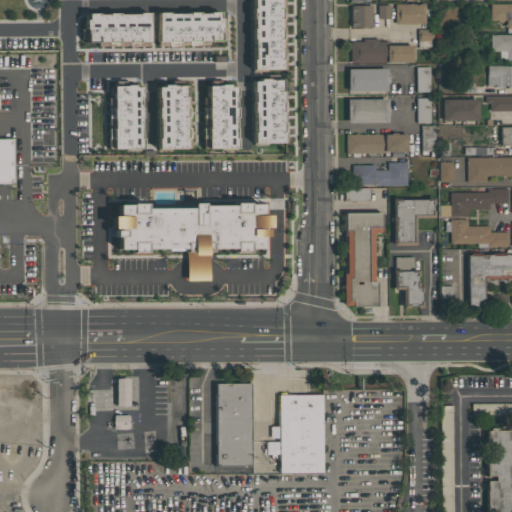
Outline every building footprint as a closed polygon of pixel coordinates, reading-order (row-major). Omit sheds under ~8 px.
[(278,0),(278,7),(283,7),(283,18),(279,18),(279,28),(283,28),(283,39),(279,39),(279,49),(283,49),(283,60),(279,60),(279,70),(250,70),(250,59),(251,59),(251,39),(249,39),(249,28),(251,28),(251,18),(249,18),(249,8),(251,8),(251,0),(278,0)] [(394,24),(393,4),(415,4),(415,5),(417,5),(417,4),(424,4),(424,5),(423,5),(423,6),(424,6),(424,24),(394,24)] [(489,4),(511,4),(511,33),(505,33),(505,29),(505,21),(489,21),(489,4)] [(377,19),(377,5),(389,5),(389,19),(377,19)] [(370,6),(370,28),(350,28),(350,6),(370,6)] [(156,12),(156,13),(154,13),(154,27),(156,27),(156,45),(207,45),(207,41),(220,41),(220,37),(224,37),(224,27),(220,27),(220,18),(218,18),(218,11),(206,11),(206,13),(197,13),(197,11),(186,11),(186,12),(167,13),(167,11),(156,12)] [(148,12),(148,14),(150,14),(150,28),(148,28),(148,46),(97,46),(97,42),(84,42),(84,38),(80,38),(80,28),(84,28),(84,19),(85,19),(86,12),(97,12),(97,14),(107,14),(107,12),(118,12),(118,13),(137,14),(137,12),(148,12)] [(489,34),(511,34),(511,59),(506,59),(506,58),(499,58),(499,51),(489,51),(489,34)] [(349,42),(349,62),(384,62),(383,42),(377,42),(377,39),(362,39),(362,42),(349,42)] [(385,46),(411,46),(411,62),(386,63),(385,46)] [(486,65),(500,65),(511,65),(511,87),(494,87),(493,85),(487,85),(486,65)] [(429,67),(415,67),(415,92),(428,93),(429,67)] [(346,70),(385,69),(385,76),(388,76),(388,84),(385,84),(385,91),(346,91),(346,70)] [(250,81),(256,81),(256,79),(266,79),(266,80),(279,80),(279,102),(283,102),(283,112),(280,112),(280,122),(284,122),(285,134),(281,134),(281,143),(250,144),(250,132),(252,132),(252,113),(250,112),(250,102),(252,102),(252,92),(250,92),(250,81)] [(155,148),(157,148),(157,150),(170,150),(170,148),(188,148),(188,97),(184,97),(184,85),(181,85),(181,80),(170,80),(170,84),(161,84),(161,86),(155,86),(155,98),(156,98),(156,107),(155,107),(155,118),(156,118),(156,138),(155,138),(155,148)] [(234,148),(232,148),(232,150),(219,150),(219,148),(201,148),(201,97),(205,97),(205,84),(208,84),(208,80),(219,80),(219,84),(228,84),(228,85),(234,86),(234,97),(233,97),(233,107),(234,107),(234,118),(233,118),(233,137),(234,137),(234,148)] [(140,149),(138,149),(138,150),(124,150),(124,149),(106,148),(106,97),(110,97),(110,95),(108,95),(108,88),(110,88),(110,85),(114,85),(114,81),(124,81),(124,84),(133,84),(133,86),(140,86),(140,98),(139,98),(139,107),(140,107),(140,118),(139,118),(139,138),(140,138),(140,149)] [(511,95),(511,110),(489,111),(489,103),(484,103),(484,96),(511,95)] [(429,123),(429,98),(416,98),(416,123),(429,123)] [(346,100),(386,99),(386,107),(388,107),(388,113),(386,113),(386,123),(346,123),(346,100)] [(440,101),(476,100),(476,121),(441,122),(440,101)] [(434,126),(420,126),(420,155),(444,155),(444,143),(434,143),(434,126)] [(500,126),(511,126),(511,144),(500,145),(500,126)] [(345,135),(354,135),(354,134),(357,134),(357,135),(373,135),(372,134),(377,134),(380,134),(380,147),(383,147),(383,135),(391,135),(391,134),(395,133),(395,135),(405,135),(405,152),(385,152),(385,154),(379,154),(379,155),(376,155),(376,154),(361,154),(361,155),(357,155),(357,154),(345,154),(345,135)] [(0,181),(10,181),(10,139),(0,139),(0,181)] [(491,147),(463,148),(464,156),(491,155),(491,147)] [(511,156),(511,175),(484,175),(484,181),(465,182),(465,157),(511,156)] [(437,162),(451,162),(451,182),(438,182),(437,162)] [(351,166),(374,165),(374,170),(386,170),(386,163),(405,163),(406,186),(350,186),(351,166)] [(369,200),(369,188),(346,189),(346,201),(369,200)] [(438,216),(438,204),(448,204),(448,192),(486,192),(486,189),(506,189),(506,203),(487,203),(487,208),(466,209),(466,216),(438,216)] [(391,245),(391,238),(393,238),(393,230),(391,230),(391,216),(393,216),(393,204),(391,204),(391,197),(398,197),(398,199),(426,198),(426,197),(433,197),(433,204),(431,204),(431,210),(433,210),(433,217),(414,217),(414,245),(391,245)] [(115,204),(129,204),(129,203),(144,203),(144,208),(190,207),(190,203),(202,203),(202,205),(232,204),(232,202),(247,202),(247,203),(260,203),(260,214),(266,214),(266,227),(261,227),(261,228),(265,228),(265,236),(261,236),(261,248),(209,248),(209,251),(207,251),(207,269),(207,280),(185,280),(185,270),(185,252),(182,252),(182,249),(144,249),(144,252),(129,252),(129,249),(116,249),(116,228),(109,228),(109,215),(116,215),(115,204)] [(344,212),(381,212),(381,233),(373,233),(373,281),(375,281),(375,306),(342,306),(342,272),(344,272),(345,231),(344,231),(344,212)] [(449,219),(466,219),(466,225),(488,225),(488,231),(507,231),(506,247),(476,247),(476,243),(448,243),(449,231),(444,231),(444,221),(449,221),(449,219)] [(466,306),(466,253),(511,252),(511,279),(483,279),(483,305),(466,306)] [(394,256),(413,256),(413,269),(418,269),(418,275),(416,275),(416,282),(419,282),(419,285),(421,284),(421,291),(420,291),(420,301),(421,301),(422,307),(415,307),(415,306),(408,306),(408,307),(401,307),(401,289),(392,289),(392,269),(394,269),(394,256)] [(115,406),(115,378),(128,378),(128,406),(115,406)] [(215,468),(214,386),(252,386),(252,468),(215,468)] [(276,394),(278,477),(325,476),(323,393),(276,394)] [(439,511),(439,404),(452,404),(452,511),(439,511)] [(128,414),(128,428),(113,428),(113,414),(128,414)] [(485,430),(488,430),(488,428),(511,427),(511,475),(509,475),(510,480),(511,480),(511,511),(486,511),(486,480),(494,480),(494,476),(486,476),(486,456),(491,456),(491,448),(485,448),(485,430)] [(266,442),(265,454),(277,454),(278,442),(266,442)]
